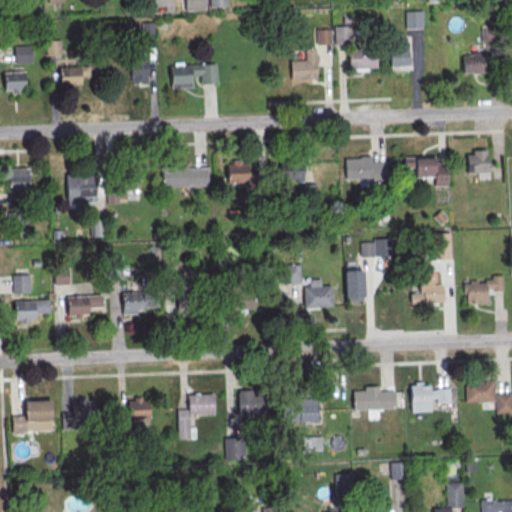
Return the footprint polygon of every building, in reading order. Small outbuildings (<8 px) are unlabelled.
[(184,0),(203,0),(203,8),(185,8),(184,0)] [(209,0),(227,0),(228,7),(210,8),(209,0)] [(406,11),(424,11),(424,29),(406,30),(406,11)] [(153,47),(153,22),(134,22),(134,47),(153,47)] [(334,27),(353,26),(353,45),(335,46),(334,27)] [(316,29),(331,29),(331,45),(317,45),(316,29)] [(61,54),(61,40),(46,40),(46,54),(61,54)] [(389,42),(408,41),(410,66),(391,67),(389,42)] [(14,45),(14,61),(31,61),(31,45),(14,45)] [(349,50),(376,48),(377,68),(350,70),(349,50)] [(291,62),(306,61),(306,49),(316,49),(317,79),(292,80),(291,62)] [(485,51),(460,51),(460,72),(485,72),(485,51)] [(80,75),(89,75),(89,65),(58,65),(58,84),(80,84),(80,75)] [(171,66),(193,65),(194,84),(172,85),(171,66)] [(25,92),(25,70),(3,70),(3,92),(25,92)] [(467,155),(489,154),(490,173),(468,174),(467,155)] [(345,160),(372,158),(372,163),(385,162),(386,177),(347,179),(345,160)] [(415,159),(438,158),(438,177),(416,178),(415,159)] [(280,162),(302,161),(303,180),(281,181),(280,162)] [(227,165),(249,164),(250,183),(228,184),(227,165)] [(7,198),(29,198),(29,168),(7,168),(7,198)] [(163,169),(188,168),(189,187),(163,188),(163,169)] [(117,173),(139,172),(140,191),(118,192),(117,173)] [(66,175),(95,174),(96,202),(67,203),(66,175)] [(103,237),(103,219),(89,219),(89,237),(103,237)] [(430,234),(450,233),(451,259),(432,260),(430,234)] [(278,265),(300,264),(300,283),(279,284),(278,265)] [(344,272),(363,271),(365,297),(345,298),(344,272)] [(29,273),(12,273),(12,293),(29,293),(29,273)] [(460,283),(485,282),(485,278),(491,278),(491,275),(502,274),(502,290),(491,290),(491,288),(486,288),(486,301),(466,302),(465,292),(460,293),(460,283)] [(419,279),(434,278),(434,285),(443,285),(443,303),(410,304),(410,294),(420,294),(419,279)] [(303,287),(331,286),(332,307),(304,308),(303,287)] [(177,292),(199,291),(200,310),(178,311),(177,292)] [(231,292),(253,291),(254,310),(232,311),(231,292)] [(122,294),(144,293),(145,312),(123,313),(122,294)] [(67,298),(89,297),(90,316),(68,317),(67,298)] [(14,302),(36,301),(37,320),(15,321),(14,302)] [(465,382),(494,381),(495,402),(465,403),(465,382)] [(410,410),(430,410),(429,400),(439,400),(439,409),(449,408),(449,384),(409,385),(410,410)] [(351,390),(363,389),(363,385),(378,385),(379,390),(394,389),(395,406),(352,409),(351,390)] [(265,392),(266,414),(238,415),(237,394),(265,392)] [(188,395),(214,394),(215,415),(190,416),(190,439),(179,440),(177,410),(189,409),(188,395)] [(495,394),(511,394),(511,413),(496,414),(495,394)] [(127,419),(149,419),(149,399),(127,399),(127,419)] [(281,400),(316,399),(317,422),(282,424),(281,400)] [(62,428),(94,428),(94,401),(72,401),(72,411),(62,411),(62,428)] [(51,402),(52,431),(13,433),(12,416),(26,415),(26,403),(51,402)] [(320,450),(320,436),(302,436),(302,450),(320,450)] [(225,439),(244,438),(246,460),(226,461),(225,439)] [(403,478),(403,461),(389,461),(389,478),(403,478)] [(334,491),(348,491),(348,474),(334,474),(334,491)] [(462,507),(462,481),(445,482),(445,507),(431,507),(431,511),(451,511),(451,508),(462,507)] [(511,511),(511,498),(479,499),(479,511),(511,511)]
